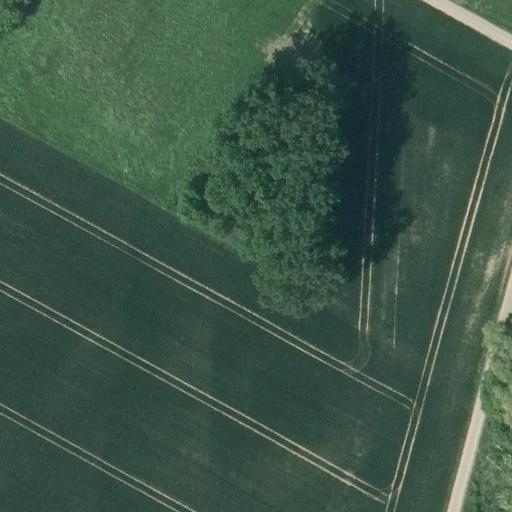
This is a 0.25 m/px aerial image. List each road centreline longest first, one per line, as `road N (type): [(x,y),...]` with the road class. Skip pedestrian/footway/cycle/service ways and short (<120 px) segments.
road 1 (track): [(511,291),(451,511)]
road 2 (track): [(331,0),(255,125)]
